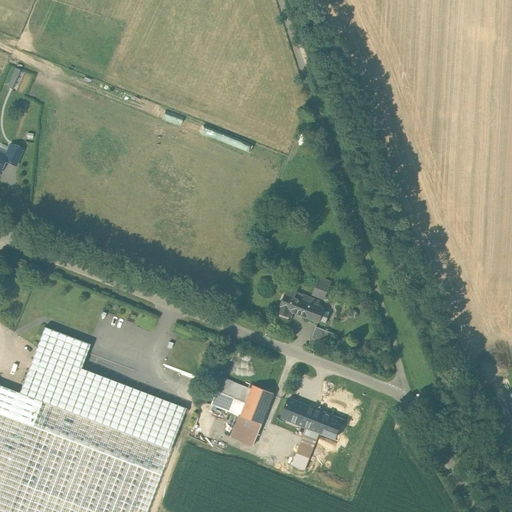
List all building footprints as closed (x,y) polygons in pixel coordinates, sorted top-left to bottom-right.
[(15,68),(7,87),(12,89),(20,71),(15,68)] [(127,106),(131,98),(110,87),(105,94),(127,106)] [(310,136),(299,137),(301,146),(312,144),(310,136)] [(10,144),(5,156),(6,156),(4,161),(15,166),(22,149),(10,144)] [(319,277),(313,275),(310,284),(316,286),(319,277)] [(331,281),(319,277),(316,286),(312,295),(324,299),(331,281)] [(319,301),(296,293),(297,291),(288,287),(280,307),(281,307),(279,313),(287,316),(290,317),(292,312),(318,323),(323,309),(317,306),(319,301)] [(356,310),(351,309),(349,316),(355,319),(358,315),(356,310)] [(334,333),(316,327),(312,338),(322,343),(329,345),(334,333)] [(322,343),(312,338),(309,346),(319,350),(322,343)] [(0,511),(145,511),(185,408),(35,351),(19,393),(0,385),(0,511)] [(251,390),(221,378),(211,404),(239,415),(241,416),(251,390)] [(253,385),(251,390),(241,416),(261,424),(274,393),(253,385)] [(323,413),(288,399),(281,417),(313,430),(313,429),(316,431),(323,413)] [(342,421),(323,413),(316,431),(335,438),(342,421)] [(241,416),(239,415),(231,433),(254,442),(261,424),(241,416)] [(195,416),(186,437),(207,445),(215,424),(195,416)]
